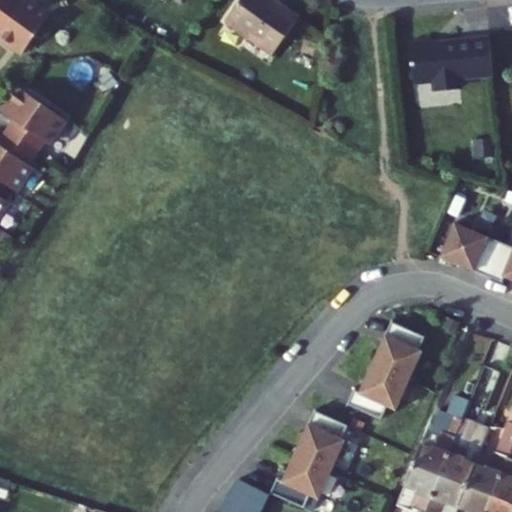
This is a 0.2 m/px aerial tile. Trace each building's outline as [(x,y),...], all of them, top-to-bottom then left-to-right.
[(6,0),(0,9),(0,20),(6,25),(2,31),(25,48),(51,13),(32,0),(6,0)] [(240,0),(230,15),(278,48),(304,10),(290,1),(288,3),(283,0),(240,0)] [(497,70),(494,38),(475,40),(475,36),(437,40),(437,37),(413,39),(417,73),(423,78),(439,77),(439,83),(445,87),(460,85),(464,80),(464,74),(497,70)] [(66,116),(23,85),(12,99),(19,103),(12,113),(18,117),(9,129),(36,147),(44,136),(49,140),(66,116)] [(12,99),(5,108),(12,113),(19,103),(12,99)] [(36,147),(9,129),(1,141),(0,140),(0,174),(5,178),(16,186),(33,162),(28,159),(36,147)] [(0,184),(5,178),(0,174),(0,207),(8,197),(0,190),(0,184)] [(488,276),(502,243),(456,223),(442,257),(488,276)] [(505,277),(511,279),(511,246),(502,243),(488,276),(503,283),(505,277)] [(420,350),(426,337),(392,322),(373,364),(410,381),(423,352),(420,350)] [(465,482),(475,457),(490,420),(477,414),(495,368),(479,361),(468,390),(460,408),(454,424),(436,469),(465,482)] [(397,409),(410,381),(373,364),(360,392),(355,390),(349,404),(382,419),(388,405),(397,409)] [(436,441),(421,434),(411,459),(436,469),(454,424),(460,408),(468,390),(457,385),(449,404),(439,400),(430,423),(440,427),(436,441)] [(315,411),(296,453),(333,469),(346,440),(343,439),(349,426),(315,411)] [(502,441),(492,464),(475,457),(465,482),(493,493),(511,446),(511,445),(511,415),(504,434),(508,435),(505,443),(502,441)] [(511,511),(511,445),(511,446),(493,493),(485,511),(511,511)] [(320,498),(333,469),(296,453),(284,481),(278,479),(272,493),(305,508),(311,494),(320,498)] [(407,511),(418,511),(436,469),(411,459),(393,505),(408,511),(407,511)] [(453,511),(455,507),(465,482),(436,469),(418,511),(453,511)] [(465,482),(455,507),(467,511),(485,511),(493,493),(465,482)]
